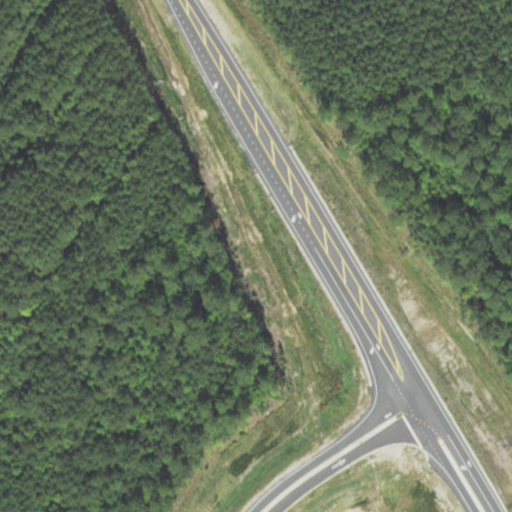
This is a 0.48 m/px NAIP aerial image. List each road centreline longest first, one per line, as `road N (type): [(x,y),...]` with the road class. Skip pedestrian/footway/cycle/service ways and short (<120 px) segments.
road 1 (secondary): [(484,511),(185,0)]
road 2 (trunk): [(413,395),(255,511)]
road 3 (trunk): [(276,511),(424,412)]
